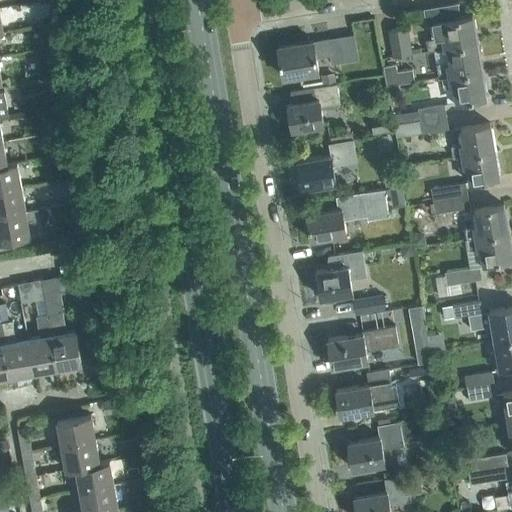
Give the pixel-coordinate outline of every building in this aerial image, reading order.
[(59,20),(64,19),(60,0),(55,1),(49,2),(52,21),(59,20)] [(473,14),(458,16),(456,4),(459,3),(459,2),(415,9),(416,10),(425,9),(427,19),(428,22),(432,22),(435,37),(426,38),(428,50),(447,47),(479,41),(475,18),(473,18),(473,14)] [(412,52),(407,26),(389,29),(393,56),(412,52)] [(332,62),(345,60),(341,35),(278,46),(283,75),(319,69),(316,56),(330,54),(332,62)] [(484,68),(479,41),(447,47),(450,60),(437,62),(439,76),(484,68)] [(56,53),(64,52),(62,44),(55,45),(53,46),(54,53),(56,53)] [(414,81),(412,68),(397,70),(396,63),(384,65),(387,85),(399,83),(414,81)] [(487,92),(484,68),(439,76),(442,76),(443,87),(454,85),(456,101),(486,96),(485,92),(487,92)] [(323,84),(336,82),(334,71),(321,74),(323,84)] [(321,104),(340,101),(337,82),(336,82),(323,84),(313,86),(315,97),(288,102),(292,128),(324,122),(321,104)] [(399,83),(387,85),(388,93),(400,91),(399,83)] [(4,90),(0,90),(0,116),(9,114),(4,90)] [(446,115),(445,102),(418,106),(418,109),(420,119),(446,115)] [(418,109),(395,113),(397,123),(420,119),(418,109)] [(448,127),(446,115),(420,119),(397,123),(394,123),(396,135),(448,127)] [(372,124),(374,133),(391,130),(389,120),(372,124)] [(463,142),(459,143),(451,144),(453,155),(458,155),(497,149),(493,126),(491,126),(490,122),(461,127),(463,142)] [(333,164),(357,160),(353,138),(329,142),(331,153),(297,159),(302,187),(336,181),(333,164)] [(501,171),(497,149),(458,155),(460,166),(467,165),(470,181),(499,176),(499,172),(501,171)] [(17,161),(7,163),(7,164),(0,165),(0,189),(22,186),(17,161)] [(386,186),(401,184),(400,172),(384,174),(386,186)] [(467,193),(466,181),(431,186),(433,199),(467,193)] [(0,214),(26,209),(22,186),(0,189),(0,214)] [(384,187),(365,191),(339,195),(341,206),(307,212),(311,238),(346,232),(344,218),(367,214),(368,218),(388,214),(384,187)] [(470,206),(467,193),(433,199),(435,212),(470,206)] [(90,212),(88,200),(80,202),(81,214),(90,212)] [(477,224),(473,225),(466,226),(468,237),(511,230),(507,208),(505,208),(504,203),(474,208),(477,224)] [(26,209),(0,214),(0,248),(10,246),(8,238),(41,232),(37,207),(26,209)] [(414,244),(426,242),(424,230),(412,232),(414,244)] [(511,237),(511,230),(468,237),(465,238),(469,266),(445,270),(445,274),(435,275),(439,294),(462,290),(460,281),(482,277),(479,263),(511,257),(511,237)] [(321,297),(322,296),(322,300),(325,302),(335,300),(337,297),(336,294),(352,291),(350,277),(366,274),(362,249),(341,253),(343,265),(316,269),(321,297)] [(84,270),(72,272),(77,299),(89,297),(84,270)] [(43,289),(41,278),(31,280),(33,291),(43,289)] [(82,362),(76,329),(63,332),(59,312),(62,311),(58,287),(44,289),(48,313),(57,367),(82,362)] [(385,307),(382,292),(353,298),(356,311),(385,307)] [(482,310),(480,298),(442,305),(444,317),(482,310)] [(12,319),(8,299),(0,300),(0,319),(0,321),(12,319)] [(91,303),(79,306),(84,332),(96,330),(91,303)] [(412,322),(426,320),(423,303),(409,306),(412,322)] [(492,324),(494,339),(511,335),(511,305),(486,310),(489,324),(492,324)] [(57,367),(48,313),(36,315),(40,336),(27,338),(33,371),(57,367)] [(33,371),(27,338),(15,340),(12,319),(0,321),(10,375),(33,371)] [(0,376),(10,375),(0,321),(0,376)] [(366,350),(399,344),(395,324),(362,330),(362,332),(327,337),(332,365),(368,359),(366,350)] [(511,366),(511,335),(494,339),(497,354),(494,354),(496,369),(511,366)] [(431,349),(417,352),(419,362),(433,360),(431,349)] [(432,377),(430,365),(410,367),(412,380),(432,377)] [(397,386),(392,387),(389,367),(367,371),(369,383),(336,388),(340,414),(374,408),(374,409),(399,404),(397,386)] [(494,381),(492,369),(465,374),(467,386),(494,381)] [(496,393),(494,381),(467,386),(469,398),(496,393)] [(506,406),(508,421),(511,420),(511,390),(500,392),(502,407),(506,406)] [(117,398),(102,400),(103,403),(105,413),(119,410),(117,398)] [(57,420),(61,444),(96,438),(91,413),(57,420)] [(382,447),(404,444),(400,420),(378,424),(380,436),(348,441),(350,453),(347,453),(349,465),(352,465),(352,467),(385,462),(382,447)] [(30,442),(27,426),(17,428),(19,443),(30,442)] [(100,461),(96,438),(61,444),(65,469),(75,467),(75,466),(100,461)] [(142,454),(151,453),(152,453),(151,441),(149,441),(141,442),(142,454)] [(34,465),(31,449),(21,451),(24,467),(34,465)] [(508,464),(506,452),(468,458),(470,470),(480,469),(508,464)] [(109,459),(100,461),(75,466),(75,467),(79,490),(114,483),(109,459)] [(510,476),(508,464),(480,469),(470,470),(471,482),(510,476)] [(422,471),(407,473),(409,491),(422,489),(421,484),(424,483),(422,471)] [(38,489),(35,472),(25,474),(28,491),(38,489)] [(391,511),(389,500),(410,496),(406,473),(384,477),(386,489),(354,495),(356,511),(391,511)] [(118,508),(114,483),(79,490),(83,511),(91,511),(108,509),(108,510),(118,508)] [(42,511),(40,496),(29,498),(31,511),(42,511)] [(6,497),(0,498),(0,510),(8,509),(6,497)]
